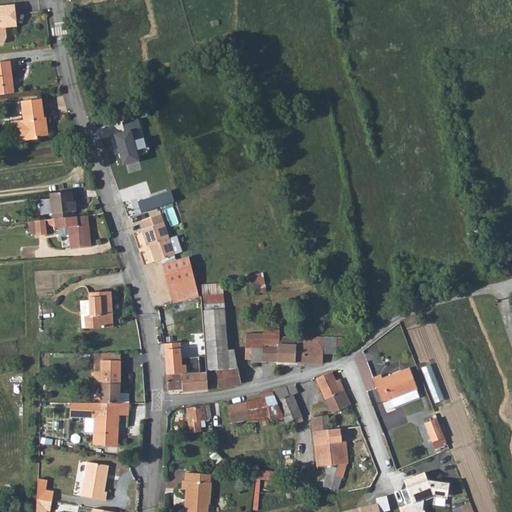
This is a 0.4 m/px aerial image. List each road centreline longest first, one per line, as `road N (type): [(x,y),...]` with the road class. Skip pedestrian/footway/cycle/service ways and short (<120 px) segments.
road 1 (residential): [(157,400),(148,323),(70,82),(55,0)]
road 2 (unclassified): [(301,376),(342,359),(394,320),(511,281)]
road 3 (unclassified): [(157,400),(231,394),(301,376)]
